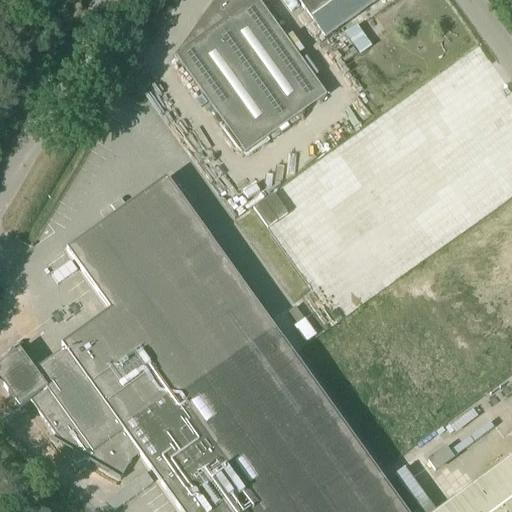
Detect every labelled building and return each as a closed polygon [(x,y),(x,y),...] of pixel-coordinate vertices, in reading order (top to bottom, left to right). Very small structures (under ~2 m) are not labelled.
[(175,57),(245,155),(326,96),(257,0),(215,0),(199,24),(206,34),(175,57)] [(296,0),(310,19),(336,0),(296,0)] [(360,56),(371,48),(357,27),(345,35),(360,56)] [(93,288),(112,315),(34,371),(31,367),(34,363),(24,358),(19,351),(16,353),(11,350),(6,361),(0,364),(0,385),(3,387),(19,409),(30,402),(76,466),(84,460),(120,481),(131,462),(139,456),(179,511),(405,511),(294,357),(169,183),(69,255),(93,288)] [(511,220),(433,273),(450,299),(440,306),(464,342),(477,333),(493,357),(511,344),(511,220)] [(434,472),(453,458),(445,448),(426,461),(434,472)] [(393,477),(419,511),(511,511),(511,458),(439,511),(435,511),(404,469),(393,477)] [(106,499),(112,508),(150,485),(144,475),(106,499)]
